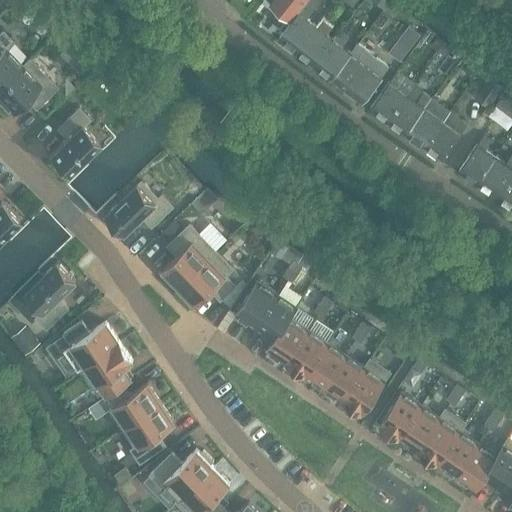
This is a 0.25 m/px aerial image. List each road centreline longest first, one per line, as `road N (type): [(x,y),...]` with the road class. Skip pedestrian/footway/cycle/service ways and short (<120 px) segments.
road 1 (residential): [(309,511),(222,422),(105,251),(0,142)]
road 2 (residential): [(511,233),(390,150),(200,0)]
